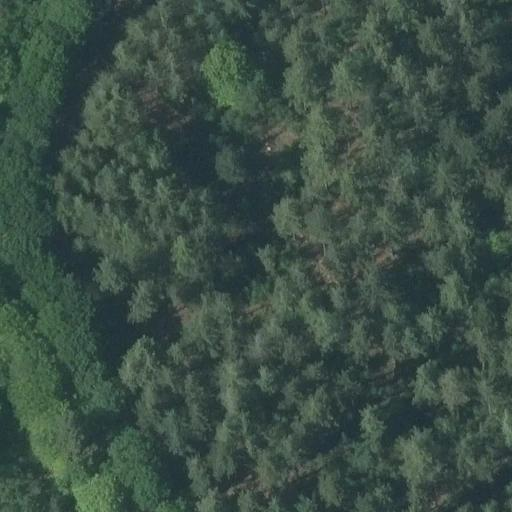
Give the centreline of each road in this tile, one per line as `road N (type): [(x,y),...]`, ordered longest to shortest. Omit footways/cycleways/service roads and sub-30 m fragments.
road 1 (track): [(148,511),(0,258)]
road 2 (track): [(40,0),(0,123)]
